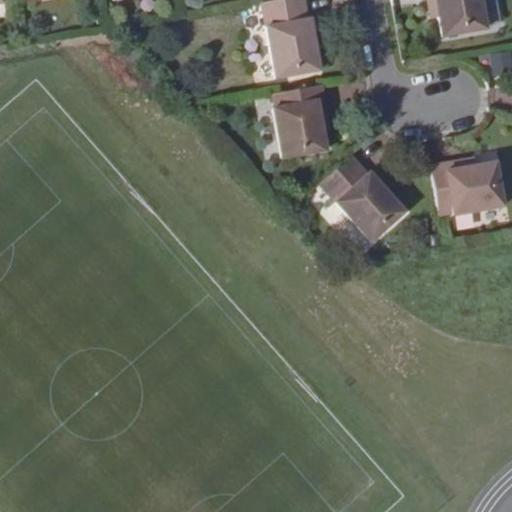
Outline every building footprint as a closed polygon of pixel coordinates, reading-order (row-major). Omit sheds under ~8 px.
[(274,78),(318,70),(315,52),(311,53),(309,38),(313,37),(309,19),(307,19),(303,0),(270,0),(261,2),(274,78)] [(427,0),(428,3),(435,1),(441,36),(485,28),(480,0),(427,0)] [(428,3),(427,3),(430,19),(438,18),(435,1),(428,3)] [(326,115),(321,85),(272,94),(274,108),(272,108),(281,158),(325,150),(321,133),(319,116),(326,115)] [(329,132),(326,115),(319,116),(321,133),(329,132)] [(369,243),(402,213),(390,199),(387,202),(377,190),(380,188),(367,173),(366,175),(349,157),(317,185),(369,243)] [(475,158),(459,161),(460,168),(476,165),(475,158)] [(459,161),(429,166),(438,215),(452,213),(452,215),(502,206),(494,162),(476,165),(460,168),(459,161)] [(387,202),(390,199),(380,188),(377,190),(387,202)]
